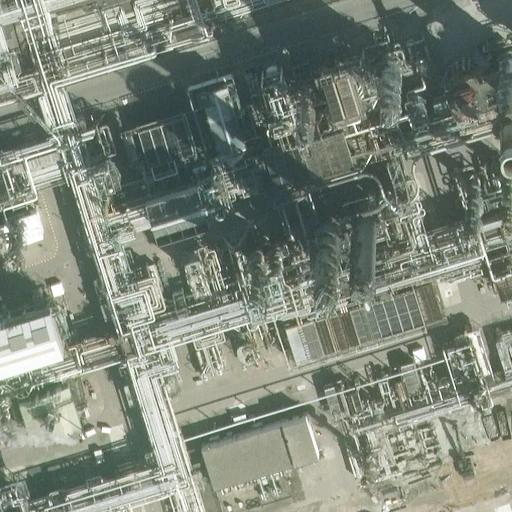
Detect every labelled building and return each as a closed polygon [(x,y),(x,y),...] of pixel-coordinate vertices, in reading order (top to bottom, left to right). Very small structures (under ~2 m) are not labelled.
[(201,84),(220,147),(247,139),(228,76),(201,84)] [(183,113),(139,127),(150,161),(194,147),(183,113)] [(262,139),(275,180),(275,182),(296,176),(294,171),(354,153),(343,117),(283,136),(283,133),(262,139)] [(131,129),(123,131),(130,155),(138,152),(131,129)] [(38,208),(25,162),(0,168),(0,242),(17,237),(11,216),(38,208)] [(286,320),(293,342),(297,355),(443,310),(432,274),(286,320)] [(0,308),(0,358),(65,338),(51,293),(0,308)] [(413,361),(399,365),(407,394),(422,390),(413,361)] [(70,378),(19,393),(33,438),(83,422),(70,378)] [(325,387),(325,389),(333,416),(363,407),(358,388),(348,390),(345,381),(325,387)] [(202,444),(214,485),(319,453),(306,412),(202,444)] [(478,413),(433,427),(442,458),(488,444),(478,413)] [(101,449),(93,451),(97,463),(104,460),(101,449)]
